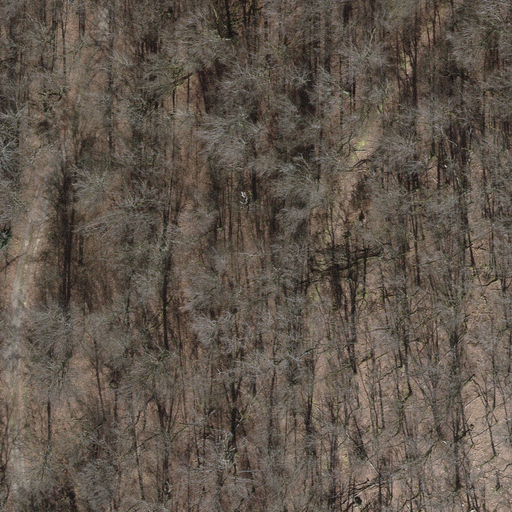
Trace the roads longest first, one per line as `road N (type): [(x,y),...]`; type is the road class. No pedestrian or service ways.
road 1 (track): [(356,511),(338,480),(319,361),(331,247),(360,159),(403,71),(458,0)]
road 2 (track): [(29,511),(17,357),(42,189),(113,0)]
